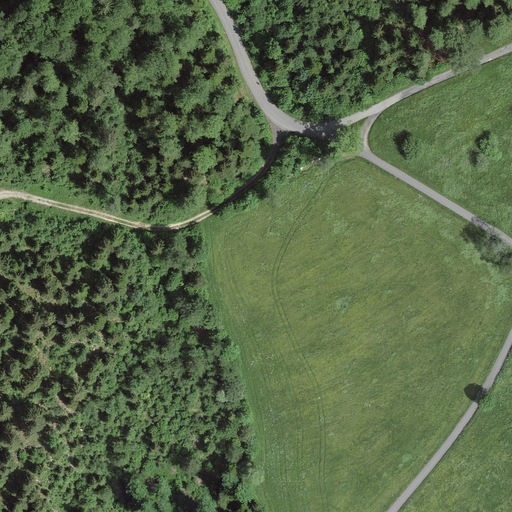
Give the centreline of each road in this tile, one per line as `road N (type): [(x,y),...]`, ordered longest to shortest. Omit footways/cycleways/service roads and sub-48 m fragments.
road 1 (track): [(280,118),(247,182),(205,211),(162,226),(0,195)]
road 2 (unclassified): [(511,338),(462,425),(392,511)]
road 3 (unclassified): [(215,0),(267,106),(318,132)]
road 4 (unclassified): [(367,156),(511,244)]
road 5 (unclassified): [(377,107),(511,46)]
